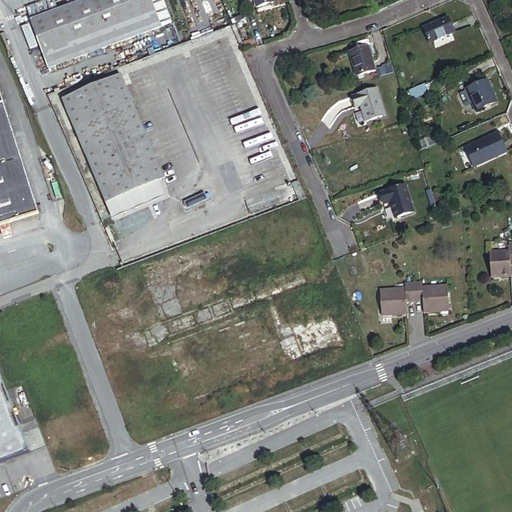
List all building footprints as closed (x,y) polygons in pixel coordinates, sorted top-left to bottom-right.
[(49,69),(163,27),(152,0),(85,0),(31,21),(49,69)] [(455,32),(448,18),(424,29),(430,43),(455,32)] [(244,42),(236,23),(233,25),(241,44),(244,42)] [(375,70),(369,48),(350,53),(357,76),(376,71),(375,70)] [(394,73),(391,65),(375,70),(376,71),(378,78),(394,73)] [(415,82),(411,70),(404,72),(408,84),(415,82)] [(164,195),(158,181),(164,179),(122,76),(64,100),(112,217),(164,195)] [(496,103),(487,82),(467,90),(473,103),(477,112),(496,103)] [(413,101),(429,94),(425,85),(409,92),(413,101)] [(366,122),(386,116),(378,90),(353,98),(357,108),(362,107),(366,122)] [(473,103),(467,90),(458,94),(464,107),(473,103)] [(0,225),(39,213),(0,91),(0,225)] [(404,135),(411,133),(409,126),(401,128),(404,135)] [(506,153),(498,135),(467,149),(475,167),(506,153)] [(401,140),(380,146),(387,170),(408,164),(401,140)] [(300,180),(294,183),(301,200),(307,197),(300,180)] [(406,186),(381,194),(384,204),(390,203),(394,219),(414,213),(406,186)] [(187,207),(206,200),(204,195),(185,203),(187,207)] [(511,264),(511,247),(509,247),(509,252),(490,253),(492,275),(502,275),(502,277),(511,277),(511,265),(511,264)] [(408,302),(415,301),(414,284),(406,285),(406,289),(381,291),(383,313),(393,312),(393,315),(409,314),(408,302)] [(450,309),(448,287),(424,288),(423,284),(414,284),(415,301),(424,301),(425,313),(440,312),(440,309),(450,309)] [(0,463),(30,452),(0,374),(0,463)]
